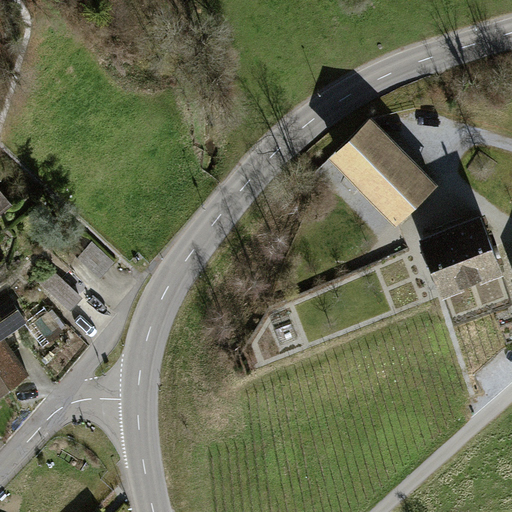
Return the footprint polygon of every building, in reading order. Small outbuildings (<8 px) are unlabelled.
[(368,113),(326,155),(393,222),(435,179),(368,113)] [(0,186),(0,208),(11,200),(0,186)] [(330,265),(366,227),(345,207),(309,245),(330,265)] [(478,209),(416,233),(437,288),(500,263),(478,209)] [(87,234),(72,250),(100,277),(115,262),(87,234)] [(48,264),(35,278),(70,309),(83,296),(48,264)] [(0,298),(0,366),(1,368),(0,368),(0,384),(3,389),(29,370),(3,335),(27,318),(8,292),(0,298)]
